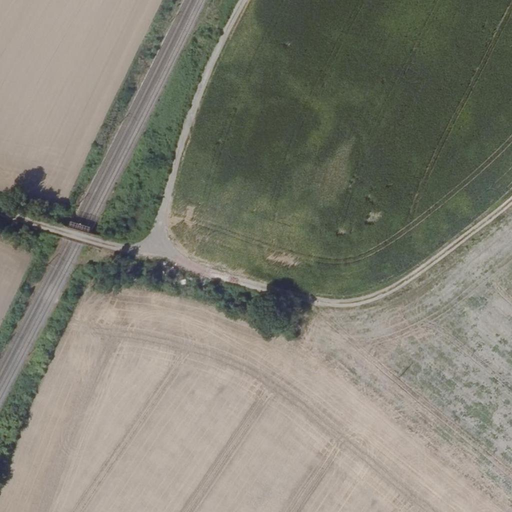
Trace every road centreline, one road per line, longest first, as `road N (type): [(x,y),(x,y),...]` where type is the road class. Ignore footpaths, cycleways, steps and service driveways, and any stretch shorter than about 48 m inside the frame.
road 1 (track): [(511,205),(401,288),(340,308),(104,242)]
road 2 (track): [(242,0),(199,87),(150,255)]
